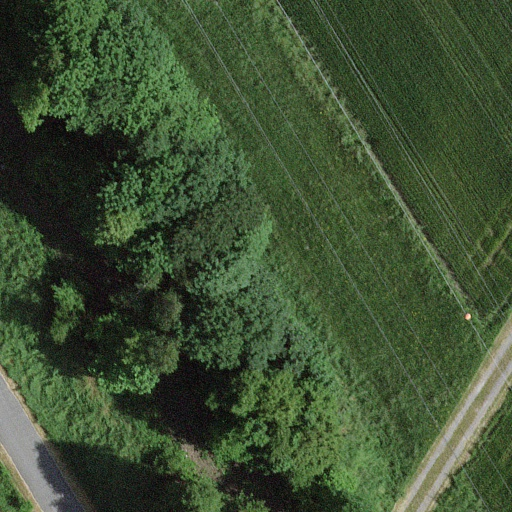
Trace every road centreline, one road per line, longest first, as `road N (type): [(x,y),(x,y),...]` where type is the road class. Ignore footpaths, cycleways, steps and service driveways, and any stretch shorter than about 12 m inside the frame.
road 1 (track): [(511,363),(415,511)]
road 2 (unclassified): [(0,400),(70,511)]
